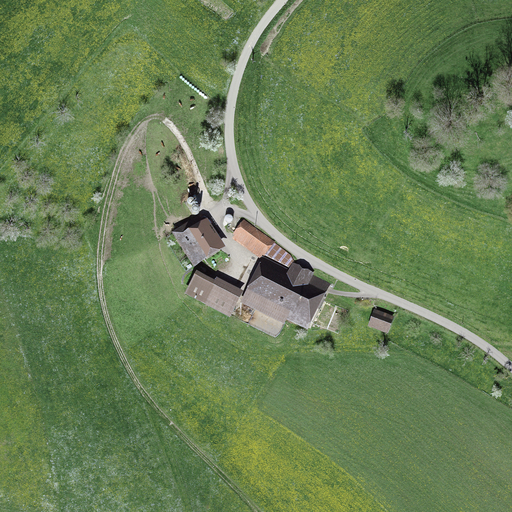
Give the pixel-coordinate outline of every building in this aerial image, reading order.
[(271,243),(245,222),(244,224),(236,217),(228,228),(261,255),(271,243)] [(197,218),(172,236),(192,265),(217,248),(197,218)] [(289,278),(265,266),(246,303),(283,322),(285,319),(307,330),(310,323),(305,321),(319,294),(304,286),(311,273),(296,265),(289,278)] [(229,315),(237,298),(197,278),(188,295),(229,315)] [(389,320),(377,315),(374,325),(385,329),(389,320)]
